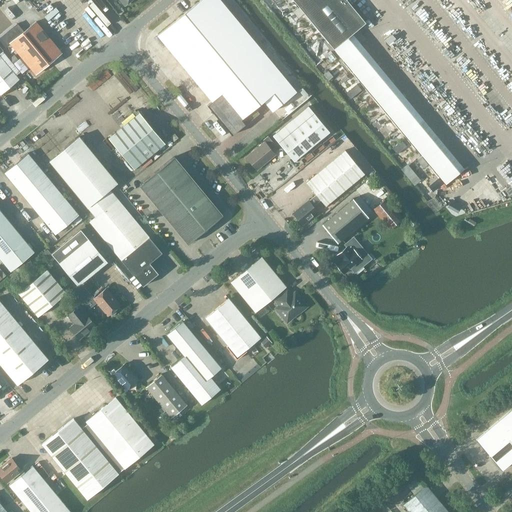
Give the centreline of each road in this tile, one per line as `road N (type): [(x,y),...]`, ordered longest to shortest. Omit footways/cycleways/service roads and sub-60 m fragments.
road 1 (unclassified): [(0,434),(261,217)]
road 2 (unclassified): [(261,217),(119,41)]
road 3 (unclassified): [(381,360),(261,217)]
road 4 (tertiary): [(227,511),(372,405)]
road 5 (unclassified): [(0,140),(119,41)]
road 6 (unknown): [(511,108),(421,0)]
road 7 (tertiary): [(486,511),(416,412)]
